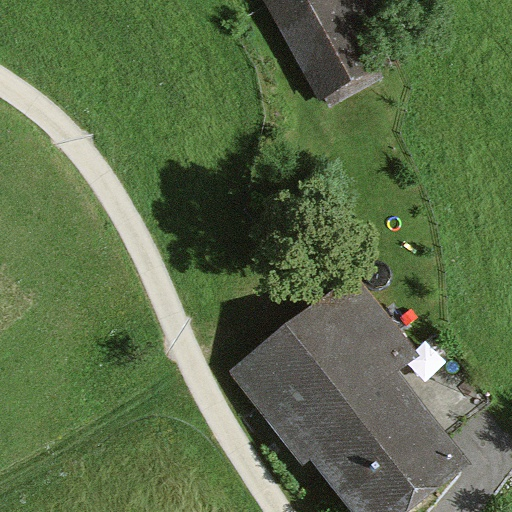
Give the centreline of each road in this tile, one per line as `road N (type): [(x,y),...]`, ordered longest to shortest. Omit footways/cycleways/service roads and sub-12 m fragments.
road 1 (track): [(0,78),(69,127),(130,204),(212,376)]
road 2 (track): [(212,376),(286,511)]
